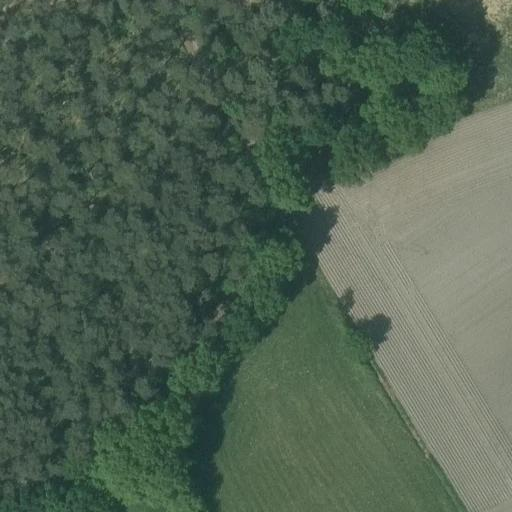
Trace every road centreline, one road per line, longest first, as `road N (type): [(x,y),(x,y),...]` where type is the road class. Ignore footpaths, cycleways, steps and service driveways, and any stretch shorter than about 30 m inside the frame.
road 1 (track): [(61,511),(266,261),(277,204)]
road 2 (track): [(277,204),(166,0)]
road 3 (track): [(380,0),(314,165),(277,204)]
